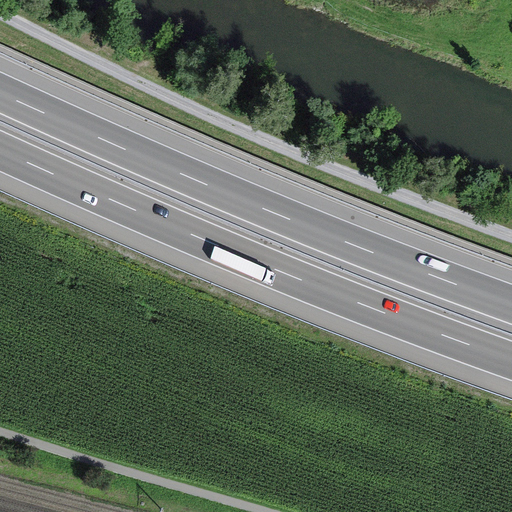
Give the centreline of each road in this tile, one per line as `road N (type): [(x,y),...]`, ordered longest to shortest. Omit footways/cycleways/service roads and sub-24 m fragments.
road 1 (track): [(0,10),(286,148),(511,232)]
road 2 (motorway): [(511,299),(291,215),(0,87)]
road 3 (motorway): [(0,146),(279,269),(511,357)]
road 4 (track): [(262,511),(0,431)]
